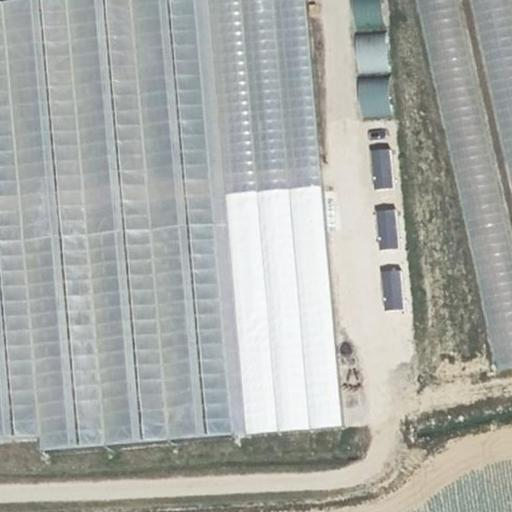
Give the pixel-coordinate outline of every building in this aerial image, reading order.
[(47,456),(346,434),(313,0),(72,0),(72,1),(0,6),(0,448),(46,445),(47,456)] [(385,0),(354,0),(359,31),(390,26),(385,0)] [(511,254),(460,0),(420,0),(496,370),(511,366),(511,254)] [(511,0),(474,0),(511,184),(511,0)] [(359,38),(361,73),(392,71),(390,36),(359,38)] [(394,79),(361,82),(363,118),(397,116),(394,79)] [(368,126),(369,161),(400,160),(399,125),(368,126)] [(376,212),(389,211),(386,178),(373,179),(376,212)]
